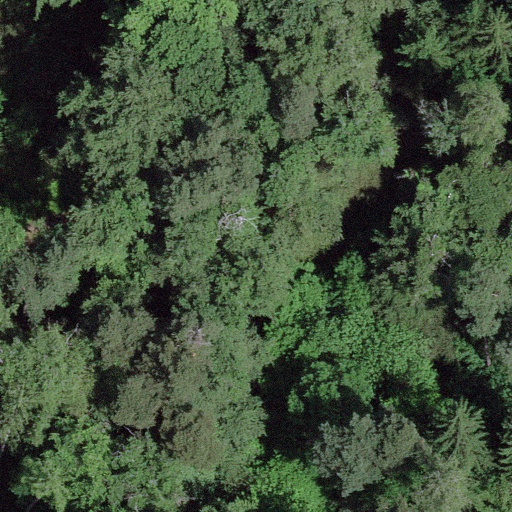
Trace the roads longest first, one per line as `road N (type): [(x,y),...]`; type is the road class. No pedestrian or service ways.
road 1 (track): [(0,257),(511,75)]
road 2 (track): [(86,511),(71,378),(94,305),(138,213)]
